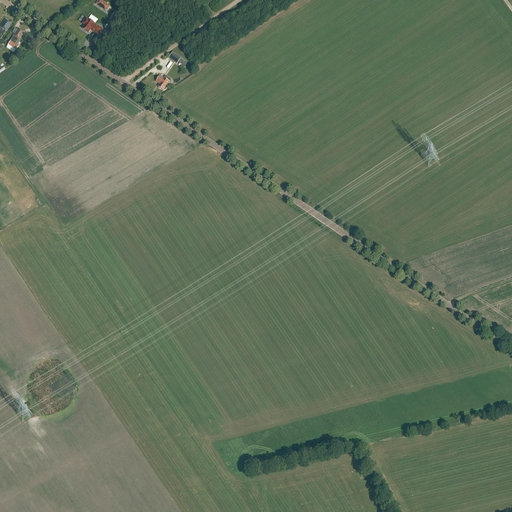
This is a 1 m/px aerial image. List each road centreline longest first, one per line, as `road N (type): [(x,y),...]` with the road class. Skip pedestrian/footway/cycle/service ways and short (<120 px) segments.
road 1 (tertiary): [(511,348),(2,0)]
road 2 (track): [(239,0),(121,81)]
